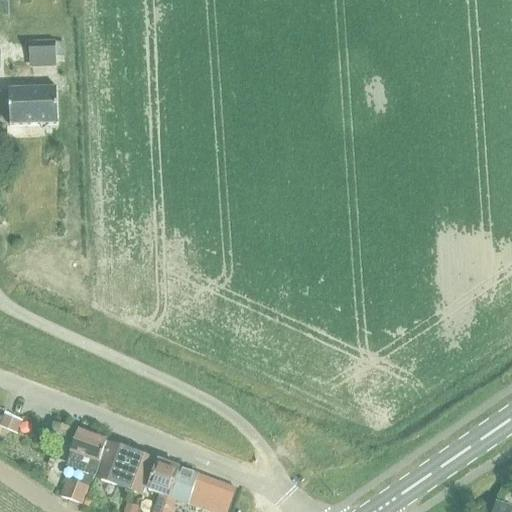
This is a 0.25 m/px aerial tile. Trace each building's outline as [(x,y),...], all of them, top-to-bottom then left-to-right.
[(64,44),(29,43),(29,68),(54,68),(54,56),(64,56),(64,44)] [(9,90),(10,127),(58,126),(57,89),(9,90)] [(3,415),(0,422),(0,428),(16,435),(21,422),(3,415)] [(52,434),(66,439),(69,430),(55,425),(52,434)] [(68,462),(97,472),(106,444),(78,433),(68,462)] [(119,480),(145,490),(155,461),(110,445),(100,474),(103,475),(101,482),(117,487),(119,480)] [(163,511),(178,470),(158,462),(148,491),(161,496),(155,511),(163,511)] [(178,470),(163,511),(172,511),(176,501),(189,506),(198,477),(178,470)] [(189,506),(201,510),(211,481),(198,477),(189,506)] [(66,480),(59,498),(84,507),(90,490),(66,480)] [(206,511),(214,511),(223,486),(211,481),(201,510),(206,511)] [(214,511),(228,511),(236,490),(223,486),(214,511)]
